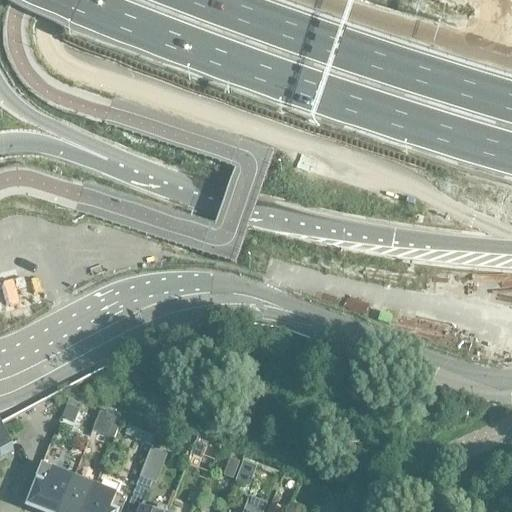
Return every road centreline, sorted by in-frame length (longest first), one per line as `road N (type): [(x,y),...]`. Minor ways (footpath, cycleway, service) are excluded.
road 1 (motorway): [(61,0),(511,156)]
road 2 (motorway): [(83,141),(268,208),(362,231),(511,246)]
road 3 (motorway): [(511,105),(193,0)]
road 4 (secondary): [(295,314),(241,287),(162,283),(131,291),(0,360)]
road 5 (secondary): [(0,403),(177,318),(228,310),(295,314)]
road 6 (secondary): [(511,380),(447,367),(295,314)]
